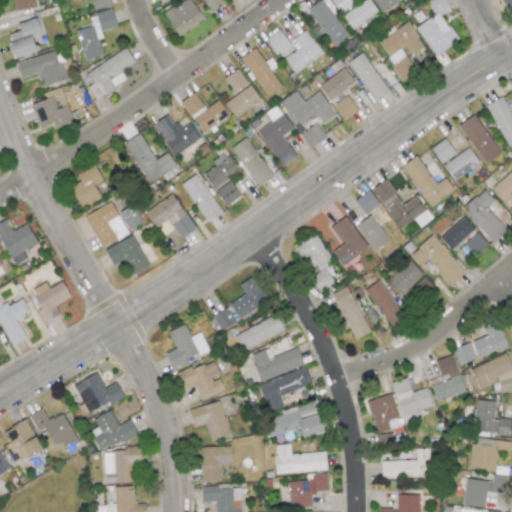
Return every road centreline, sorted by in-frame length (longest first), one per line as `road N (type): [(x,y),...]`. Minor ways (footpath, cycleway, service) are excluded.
road 1 (tertiary): [(174,288),(458,84),(511,56)]
road 2 (residential): [(0,194),(279,0)]
road 3 (residential): [(359,511),(346,396),(302,305),(254,235)]
road 4 (tertiary): [(118,323),(0,97)]
road 5 (residential): [(338,377),(403,349),(511,270)]
road 6 (tertiary): [(178,511),(167,424),(118,323)]
road 7 (tertiary): [(0,393),(118,323)]
